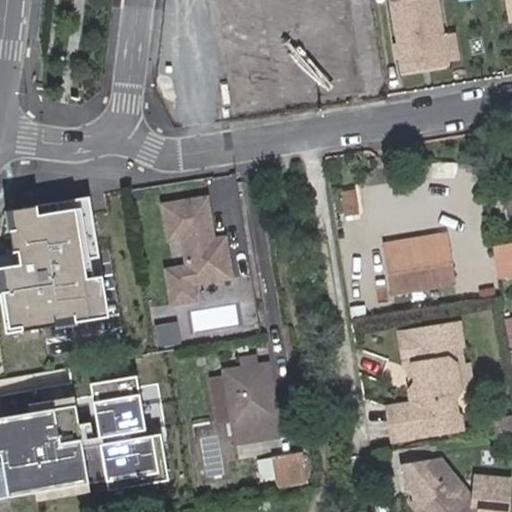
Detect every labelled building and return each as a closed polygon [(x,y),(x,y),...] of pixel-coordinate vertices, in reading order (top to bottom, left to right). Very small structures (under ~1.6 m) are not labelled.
[(446,63),(442,36),(436,0),(418,0),(393,4),(404,73),(422,70),(422,67),(446,63)] [(455,34),(442,36),(446,63),(460,61),(455,34)] [(343,192),(347,215),(358,213),(355,190),(343,192)] [(86,193),(27,200),(0,206),(0,213),(9,260),(0,262),(0,325),(2,335),(110,316),(86,193)] [(208,200),(163,207),(169,243),(183,240),(188,269),(167,273),(173,306),(196,302),(193,288),(232,281),(226,240),(215,242),(208,200)] [(464,218),(451,220),(456,254),(468,252),(464,218)] [(447,233),(404,240),(405,250),(448,243),(447,233)] [(405,250),(404,240),(384,244),(392,294),(455,283),(448,243),(405,250)] [(511,258),(511,242),(494,246),(496,262),(511,258)] [(459,288),(493,284),(488,253),(455,257),(459,288)] [(511,258),(496,262),(499,277),(511,274),(511,258)] [(176,321),(154,322),(154,344),(176,343),(176,321)] [(458,321),(400,331),(406,366),(407,365),(414,364),(416,381),(414,381),(411,390),(413,401),(393,405),(395,420),(388,421),(390,439),(461,427),(459,414),(456,412),(453,396),(459,388),(455,362),(460,355),(458,343),(461,343),(458,321)] [(240,358),(241,367),(258,365),(256,355),(240,358)] [(225,375),(233,419),(237,444),(280,437),(268,363),(258,365),(241,367),(224,370),(225,375)] [(414,364),(407,365),(411,390),(414,381),(416,381),(414,364)] [(77,367),(0,379),(0,501),(160,474),(154,430),(139,433),(131,372),(79,382),(77,367)] [(219,421),(233,419),(225,375),(211,378),(219,421)] [(395,420),(393,405),(386,406),(388,421),(395,420)] [(511,428),(511,418),(495,421),(497,431),(511,428)] [(272,453),(277,486),(307,482),(301,448),(272,453)] [(456,481),(439,458),(402,464),(406,486),(411,484),(423,483),(425,493),(415,503),(422,511),(467,511),(499,507),(492,465),(459,470),(462,489),(453,491),(449,486),(456,481)] [(423,483),(411,484),(413,494),(414,503),(415,503),(425,493),(423,483)]
